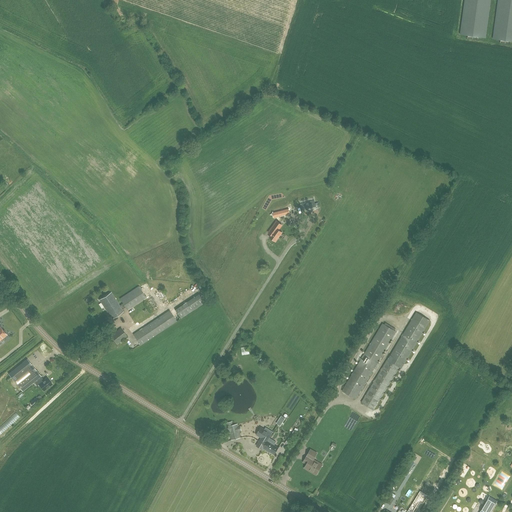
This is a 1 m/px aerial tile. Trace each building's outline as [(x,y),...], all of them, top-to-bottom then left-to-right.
[(497,0),(492,39),(501,40),(500,43),(510,44),(510,41),(511,41),(511,0),(464,0),(460,34),(468,36),(468,38),(477,40),(478,37),(486,38),(490,0),(497,0)] [(314,200),(301,203),(303,213),(317,210),(314,200)] [(273,217),(290,213),(288,209),(272,213),(273,217)] [(276,241),(282,232),(279,230),(282,225),(276,220),(268,232),(271,234),(269,237),(276,241)] [(123,303),(125,306),(127,310),(146,298),(138,286),(120,299),(123,303)] [(111,292),(99,300),(112,319),(123,312),(122,309),(125,306),(123,303),(119,305),(111,292)] [(205,302),(199,294),(175,310),(181,318),(205,302)] [(140,345),(177,321),(170,310),(133,334),(140,345)] [(430,321),(416,312),(415,312),(387,359),(399,366),(402,368),(430,321)] [(355,399),(358,394),(396,331),(395,330),(396,328),(386,322),(384,325),(383,323),(342,391),(355,399)] [(117,344),(127,336),(121,328),(113,334),(111,336),(117,344)] [(42,377),(27,359),(9,374),(23,391),(41,377),(42,377)] [(374,410),(376,405),(399,366),(387,359),(364,398),(362,402),(374,410)] [(52,384),(47,377),(44,380),(41,377),(34,383),(37,386),(39,385),(44,391),(52,384)] [(30,403),(33,406),(39,401),(36,397),(30,403)] [(281,416),(276,423),(280,426),(285,418),(281,416)] [(231,440),(241,438),(239,431),(241,430),(240,426),(238,426),(237,424),(232,425),(231,421),(227,422),(231,440)] [(273,431),(266,427),(265,429),(261,427),(256,434),(263,438),(261,442),(259,440),(256,445),(262,449),(263,447),(269,438),(273,431)] [(276,442),(269,438),(263,447),(267,449),(271,451),(271,452),(274,454),(278,447),(274,445),(276,442)] [(317,454),(310,449),(303,461),(307,463),(305,467),(311,471),(312,471),(317,474),(322,466),(313,461),(317,454)] [(448,462),(440,457),(410,507),(408,511),(409,511),(417,511),(431,491),(448,462)] [(399,471),(406,475),(411,466),(404,462),(399,471)] [(390,505),(394,499),(388,495),(384,501),(390,505)] [(487,498),(479,511),(490,511),(496,503),(497,501),(494,499),(493,501),(487,498)]
